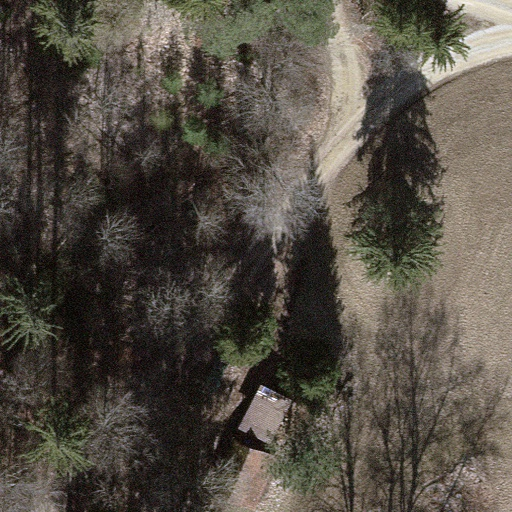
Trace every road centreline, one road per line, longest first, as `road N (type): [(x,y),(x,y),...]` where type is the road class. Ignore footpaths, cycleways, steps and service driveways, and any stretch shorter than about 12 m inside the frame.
road 1 (track): [(42,511),(370,115),(414,78),(511,41)]
road 2 (track): [(339,0),(349,68),(337,153)]
